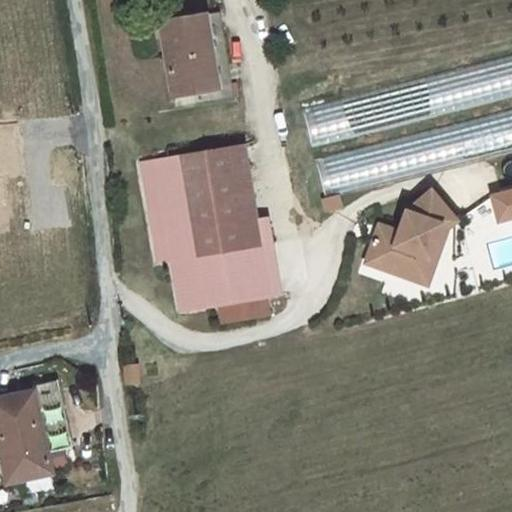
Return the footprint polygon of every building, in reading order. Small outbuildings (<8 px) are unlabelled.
[(220,12),(161,21),(176,110),(235,100),(220,12)] [(304,113),(309,142),(511,102),(511,92),(511,91),(511,55),(449,68),(452,84),(304,113)] [(323,192),(511,151),(511,110),(314,153),(323,192)] [(246,145),(233,147),(250,249),(263,247),(246,145)] [(233,147),(141,163),(158,264),(173,261),(181,311),(221,305),(224,322),(270,315),(267,297),(271,296),(263,247),(250,249),(233,147)] [(376,237),(367,262),(414,278),(422,254),(431,257),(444,223),(449,228),(459,220),(433,190),(408,211),(401,232),(396,244),(376,237)] [(511,195),(496,199),(502,223),(511,220),(511,195)] [(338,197),(325,201),(328,210),(341,207),(338,197)] [(422,254),(414,278),(429,283),(449,228),(444,223),(431,257),(422,254)] [(381,225),(376,237),(396,244),(401,232),(381,225)] [(138,366),(126,366),(128,383),(139,382),(138,366)] [(41,391),(0,396),(0,477),(53,470),(41,391)]
